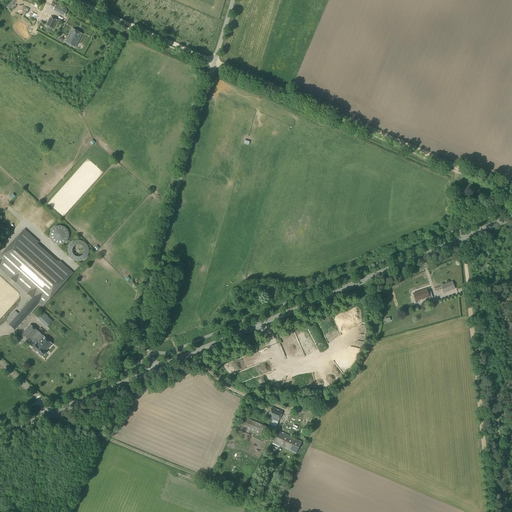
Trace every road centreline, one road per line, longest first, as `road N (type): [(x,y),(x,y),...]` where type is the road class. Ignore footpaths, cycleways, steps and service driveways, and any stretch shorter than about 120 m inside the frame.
road 1 (track): [(71,0),(511,191)]
road 2 (tertiary): [(157,369),(511,218)]
road 3 (unclassified): [(157,369),(141,317),(234,0)]
road 4 (track): [(461,240),(489,511)]
road 5 (unclassified): [(278,511),(52,414)]
